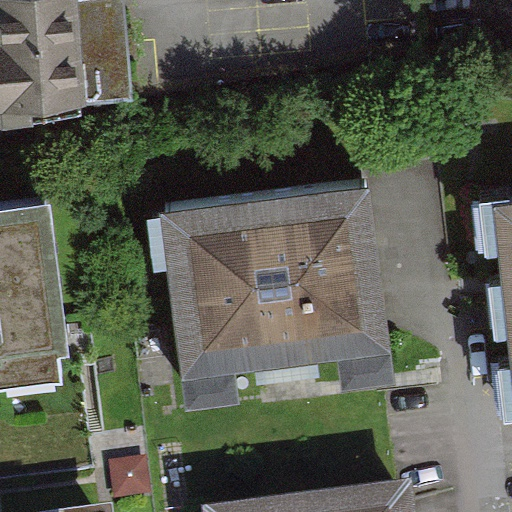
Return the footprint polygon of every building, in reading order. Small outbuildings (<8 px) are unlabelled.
[(100,103),(91,0),(9,0),(13,42),(2,43),(7,102),(18,101),(18,110),(100,103)] [(359,171),(170,195),(191,351),(379,327),(359,171)] [(511,177),(497,179),(511,313),(511,177)] [(37,196),(0,201),(0,368),(59,360),(37,196)] [(402,511),(400,490),(217,511),(402,511)]
